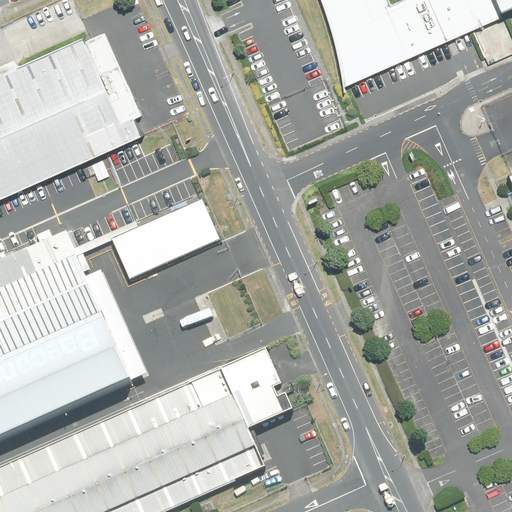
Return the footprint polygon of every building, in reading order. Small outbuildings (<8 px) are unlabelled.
[(325,0),(335,30),(346,86),(507,9),(503,0),(325,0)] [(511,0),(503,0),(507,9),(511,6),(511,0)] [(104,33),(0,78),(0,198),(149,134),(104,33)] [(203,200),(110,241),(129,283),(222,242),(203,200)] [(0,445),(139,384),(72,233),(0,264),(0,445)] [(271,352),(226,372),(252,431),(297,411),(271,352)] [(226,372),(0,470),(0,511),(168,511),(269,468),(252,431),(226,372)]
